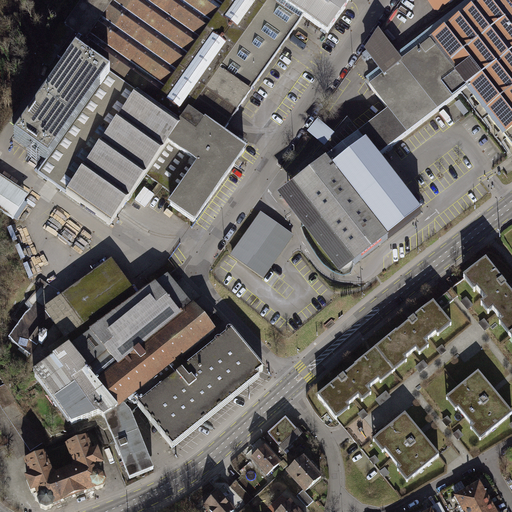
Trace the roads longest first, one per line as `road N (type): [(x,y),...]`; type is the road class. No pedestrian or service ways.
road 1 (residential): [(290,385),(193,271),(386,0)]
road 2 (tertiary): [(290,385),(511,204)]
road 3 (tertiary): [(118,511),(176,483),(290,385)]
road 4 (residential): [(382,511),(495,458)]
road 5 (residential): [(334,499),(323,437),(290,385)]
